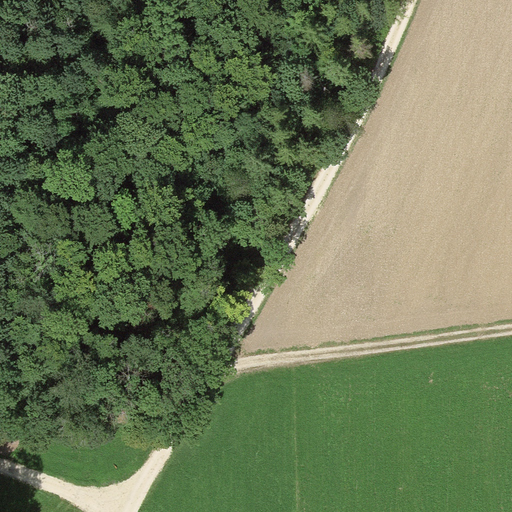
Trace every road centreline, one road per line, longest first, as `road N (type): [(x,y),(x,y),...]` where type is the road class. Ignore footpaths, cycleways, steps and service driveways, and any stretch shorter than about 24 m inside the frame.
road 1 (track): [(122,511),(269,270),(369,87),(405,0)]
road 2 (track): [(208,375),(511,330)]
